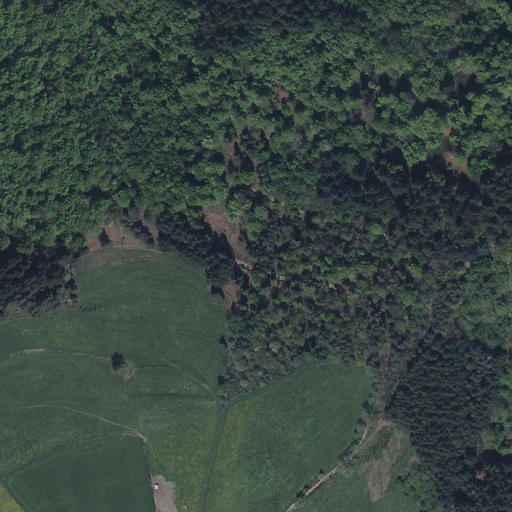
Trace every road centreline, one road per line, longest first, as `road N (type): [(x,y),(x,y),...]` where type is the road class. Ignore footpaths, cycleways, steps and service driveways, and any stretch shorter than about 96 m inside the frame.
road 1 (track): [(511,210),(502,197),(368,141),(105,74),(201,50),(188,30),(104,0)]
road 2 (track): [(384,413),(383,325),(359,294),(228,260),(136,182),(83,202),(0,176)]
road 3 (track): [(287,511),(384,413),(454,321),(478,262),(511,255)]
